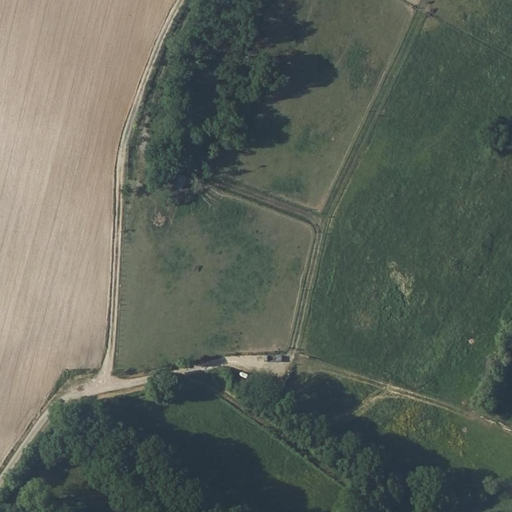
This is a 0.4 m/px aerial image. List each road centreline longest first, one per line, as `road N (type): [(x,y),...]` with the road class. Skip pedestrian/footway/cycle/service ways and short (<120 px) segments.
road 1 (track): [(180,0),(125,123),(108,385)]
road 2 (unclassified): [(0,480),(59,401),(190,370)]
